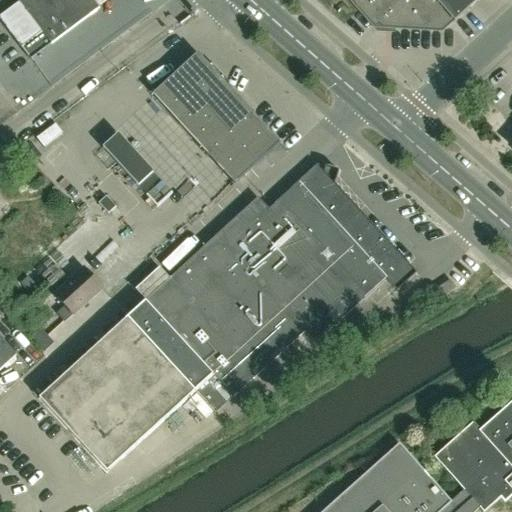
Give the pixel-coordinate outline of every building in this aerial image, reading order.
[(0,19),(29,59),(41,50),(49,44),(50,44),(98,9),(90,0),(17,0),(20,3),(0,17),(0,19)] [(353,0),(356,3),(376,26),(379,23),(382,27),(442,31),(452,22),(454,23),(479,0),(353,0)] [(151,95),(233,185),(234,186),(279,144),(196,53),(151,95)] [(145,196),(161,182),(117,134),(102,149),(145,196)] [(170,279),(145,302),(144,302),(37,399),(105,474),(212,376),(231,399),(303,333),(314,344),(380,285),(386,280),(396,292),(415,275),(416,274),(383,237),(379,241),(331,188),(334,185),(323,173),(320,176),(314,170),(318,167),(317,166),(316,167),(267,212),(251,226),(241,215),(170,279)] [(161,205),(177,200),(171,184),(156,189),(161,205)] [(105,197),(97,204),(107,215),(115,208),(105,197)] [(101,290),(83,270),(53,297),(63,307),(55,315),(63,324),(71,316),(71,317),(101,290)] [(449,281),(441,286),(437,289),(443,297),(455,289),(449,281)] [(32,337),(46,352),(54,344),(41,329),(32,337)] [(0,369),(14,356),(0,341),(0,369)] [(511,407),(487,429),(481,423),(442,457),(489,511),(502,511),(511,503),(511,407)] [(409,445),(330,511),(450,511),(460,504),(409,445)]
